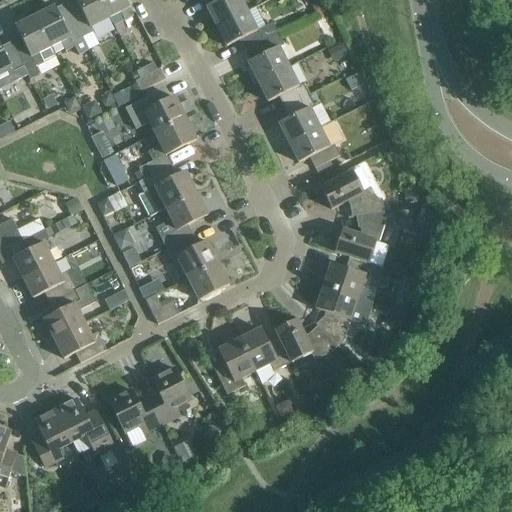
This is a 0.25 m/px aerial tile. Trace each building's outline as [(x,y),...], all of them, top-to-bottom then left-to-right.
[(74,0),(75,0),(65,5),(82,39),(112,24),(109,19),(99,0),(74,0)] [(124,0),(99,0),(109,19),(120,14),(124,22),(133,17),(124,0)] [(206,9),(216,28),(247,13),(240,0),(204,0),(208,8),(206,9)] [(55,8),(35,18),(50,49),(61,44),(65,53),(74,48),(79,57),(89,51),(82,39),(65,5),(56,10),(55,8)] [(239,42),(244,53),(278,36),(272,24),(265,28),(256,9),(247,13),(216,28),(226,48),(239,42)] [(20,39),(11,44),(23,69),(30,81),(40,76),(35,68),(55,58),(50,49),(35,18),(15,28),(20,39)] [(321,30),(295,36),(298,49),(323,44),(321,30)] [(248,64),(258,84),(288,68),(279,49),(284,47),(278,36),(244,53),(250,63),(248,64)] [(0,47),(0,74),(11,69),(13,74),(23,69),(11,44),(1,49),(0,47)] [(160,70),(158,71),(154,64),(136,73),(140,80),(135,83),(140,94),(165,81),(160,70)] [(278,98),(284,109),(309,96),(303,85),(298,88),(288,68),(258,84),(268,104),(278,98)] [(112,97),(118,109),(136,99),(130,88),(112,97)] [(149,124),(155,136),(185,120),(174,99),(164,104),(158,93),(125,110),(136,131),(149,124)] [(279,125),(288,145),(319,129),(310,110),(314,108),(309,96),(284,109),(289,120),(279,125)] [(0,138),(1,141),(16,133),(12,126),(9,119),(0,123),(0,138)] [(139,170),(144,181),(169,169),(164,158),(165,157),(196,142),(185,120),(155,136),(160,147),(148,154),(153,163),(139,170)] [(319,129),(288,145),(298,165),(309,159),(315,170),(316,170),(320,178),(334,171),(330,163),(340,158),(334,146),(343,142),(334,122),(319,129)] [(110,128),(97,132),(106,157),(119,152),(110,128)] [(166,210),(166,211),(196,195),(186,174),(175,179),(169,169),(144,181),(139,184),(144,195),(139,197),(150,218),(166,210)] [(352,219),(356,218),(384,213),(382,200),(377,201),(370,189),(363,193),(353,174),(320,190),(331,211),(348,203),(350,207),(352,219)] [(163,245),(166,251),(191,238),(186,228),(207,217),(196,195),(166,211),(171,222),(152,232),(159,247),(163,245)] [(335,254),(349,259),(376,268),(382,269),(389,248),(378,245),(384,225),(386,225),(384,213),(356,218),(358,230),(360,230),(361,234),(360,237),(342,231),(335,254)] [(0,253),(19,244),(23,242),(12,221),(0,226),(0,253)] [(123,248),(139,241),(133,226),(117,233),(123,248)] [(13,260),(23,280),(54,265),(47,252),(54,249),(45,231),(23,242),(19,244),(24,255),(13,260)] [(177,259),(187,280),(218,265),(207,243),(197,249),(191,238),(166,251),(172,262),(177,259)] [(331,266),(323,288),(357,300),(362,285),(370,288),(376,268),(349,259),(345,270),(331,266)] [(44,295),(50,305),(76,292),(75,292),(66,274),(60,277),(54,265),(23,280),(33,300),(44,295)] [(218,265),(187,280),(198,302),(229,286),(218,265)] [(148,297),(167,291),(162,278),(144,284),(148,297)] [(44,321),(54,341),(84,325),(78,314),(85,310),(84,308),(94,303),(85,286),(75,292),(76,292),(50,305),(55,315),(44,321)] [(316,326),(317,328),(337,348),(346,340),(344,338),(349,322),(350,323),(357,300),(323,288),(316,311),(325,314),(324,318),(316,326)] [(127,289),(108,297),(114,310),(132,301),(127,289)] [(145,302),(158,326),(179,316),(173,303),(162,309),(156,296),(145,302)] [(275,332),(278,339),(279,338),(291,365),(311,355),(314,362),(327,356),(328,357),(337,348),(317,328),(309,336),(305,338),(296,322),(275,332)] [(84,325),(54,341),(64,361),(75,355),(80,366),(106,353),(97,334),(91,338),(84,325)] [(261,331),(239,341),(255,373),(269,367),(273,374),(291,365),(279,338),(278,339),(268,344),(261,331)] [(255,373),(239,341),(218,352),(225,366),(214,371),(227,397),(245,387),(242,380),(255,373)] [(160,397),(150,402),(162,427),(181,417),(177,409),(190,403),(188,398),(199,393),(190,378),(181,383),(174,370),(152,381),(160,397)] [(162,427),(150,402),(139,408),(131,392),(109,403),(125,435),(139,428),(143,436),(162,427)] [(77,401),(56,412),(72,444),(85,438),(90,447),(93,448),(96,453),(112,445),(96,412),(85,418),(77,401)] [(72,444),(56,412),(34,423),(43,439),(32,445),(44,470),(63,460),(59,451),(72,444)] [(0,430),(0,487),(5,490),(11,473),(16,456),(17,455),(5,451),(11,434),(0,430)] [(173,450),(186,465),(201,453),(188,438),(173,450)] [(116,449),(103,455),(109,468),(122,462),(116,449)] [(23,458),(16,456),(11,473),(26,477),(23,458)] [(19,499),(33,496),(31,482),(16,484),(19,499)] [(94,486),(82,495),(92,508),(104,500),(94,486)] [(44,511),(46,497),(35,496),(34,511),(44,511)]
